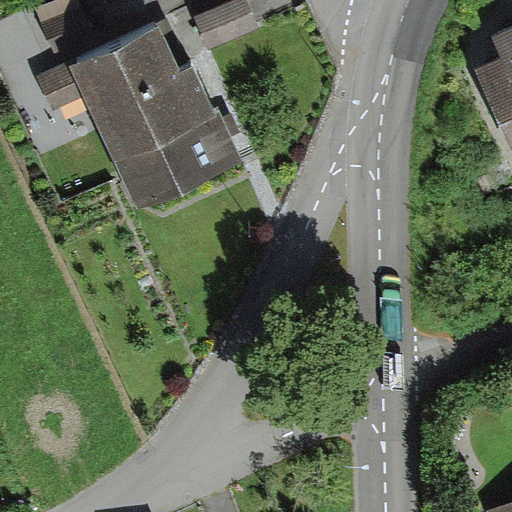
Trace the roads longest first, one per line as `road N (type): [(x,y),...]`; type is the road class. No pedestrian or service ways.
road 1 (residential): [(162,479),(246,346),(345,140),(384,96)]
road 2 (tertiary): [(384,96),(377,163),(382,380)]
road 3 (residential): [(162,479),(382,380)]
road 4 (residential): [(382,380),(511,333)]
road 5 (tertiary): [(382,380),(386,511)]
